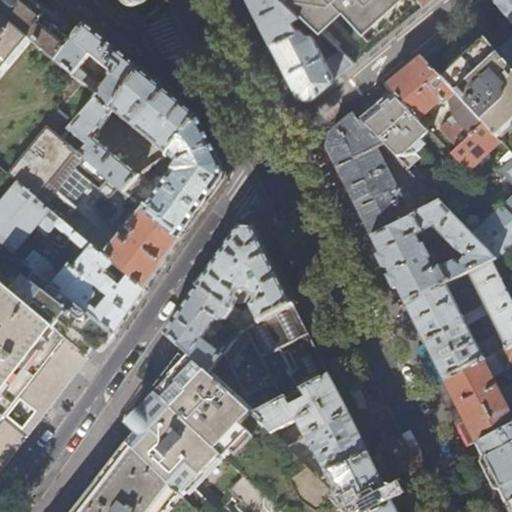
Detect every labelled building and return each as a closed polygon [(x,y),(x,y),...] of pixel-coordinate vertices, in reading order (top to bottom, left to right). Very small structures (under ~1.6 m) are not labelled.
[(0,0),(0,11),(33,40),(58,61),(76,37),(38,4),(32,0),(0,0)] [(289,0),(251,0),(262,21),(272,42),(299,28),(294,17),(303,12),(289,0)] [(289,0),(303,12),(312,21),(320,29),(344,9),(371,36),(384,25),(415,0),(289,0)] [(511,0),(505,0),(496,4),(511,22),(511,0)] [(0,79),(33,40),(0,11),(0,79)] [(312,21),(303,12),(294,17),(299,28),(301,27),(312,21)] [(98,95),(61,140),(84,159),(102,174),(121,190),(124,192),(139,176),(146,171),(168,156),(199,116),(192,111),(137,66),(113,47),(85,25),(76,37),(58,61),(98,95)] [(299,28),(272,42),(282,61),(299,93),(314,96),(324,88),(355,62),(343,51),(326,59),(313,33),(310,34),(301,27),(299,28)] [(487,40),(443,81),(498,140),(511,126),(511,68),(499,55),(487,40)] [(511,43),(499,55),(511,68),(511,43)] [(511,155),(498,140),(443,81),(422,58),(405,73),(388,87),(394,94),(427,128),(433,123),(426,115),(441,102),(445,105),(450,100),(453,115),(458,120),(456,126),(452,129),(446,123),(440,128),(459,149),(452,155),(469,172),(496,147),(504,157),(499,162),(504,169),(501,172),(511,183),(511,197),(502,206),(511,216),(511,155)] [(431,133),(427,128),(394,94),(360,122),(384,146),(408,170),(420,159),(415,154),(427,144),(423,140),(431,133)] [(56,135),(69,119),(60,111),(46,127),(47,128),(56,135)] [(379,149),(384,146),(360,122),(354,115),(332,133),(330,134),(327,149),(361,215),(373,239),(422,214),(416,200),(408,204),(379,149)] [(224,182),(225,167),(217,152),(199,116),(168,156),(178,166),(167,181),(164,178),(156,179),(146,171),(139,176),(124,192),(139,205),(182,241),(207,206),(224,182)] [(55,194),(84,159),(61,140),(56,135),(47,128),(8,174),(19,184),(65,223),(76,209),(62,197),(60,198),(55,194)] [(121,190),(102,174),(93,185),(112,201),(121,190)] [(58,253),(43,240),(29,256),(25,253),(20,258),(114,338),(129,317),(147,292),(124,272),(120,276),(125,281),(120,287),(117,284),(119,279),(114,275),(119,268),(100,253),(65,223),(19,184),(0,206),(0,240),(15,253),(36,227),(61,249),(70,239),(87,253),(75,267),(71,265),(65,271),(59,275),(56,273),(53,263),(51,261),(58,253)] [(406,305),(496,260),(470,234),(441,204),(422,214),(373,239),(389,271),(406,305)] [(182,241),(139,205),(100,253),(119,268),(124,272),(147,292),(165,266),(182,241)] [(496,260),(511,245),(511,216),(502,206),(470,234),(496,260)] [(272,260),(255,228),(240,227),(218,259),(197,288),(235,312),(236,309),(238,296),(240,293),(244,290),(249,290),(252,292),(255,294),(255,296),(255,301),(255,303),(251,306),(258,321),(295,305),(272,260)] [(511,347),(511,277),(496,260),(406,305),(411,314),(445,381),(511,347)] [(88,357),(0,282),(0,469),(15,450),(47,410),(70,380),(88,357)] [(229,320),(235,312),(197,288),(181,311),(165,334),(190,357),(209,375),(235,337),(227,331),(216,349),(201,338),(204,335),(209,337),(211,334),(214,334),(220,326),(221,321),(229,320)] [(302,319),(295,305),(258,321),(243,328),(239,330),(235,337),(209,375),(253,417),(271,408),(261,389),(245,397),(229,364),(250,335),(284,400),(330,375),(302,319)] [(511,347),(445,381),(461,413),(476,443),(511,425),(511,416),(493,378),(511,368),(511,347)] [(253,417),(209,375),(190,357),(177,369),(169,377),(171,379),(157,394),(222,455),(244,476),(283,511),(309,511),(330,490),(320,480),(311,472),(297,459),(286,448),(272,435),(253,417)] [(341,395),(330,375),(284,400),(271,408),(253,417),(272,435),(298,422),(307,438),(351,415),(341,395)] [(222,455),(157,394),(128,427),(138,437),(130,446),(131,448),(177,492),(177,493),(181,497),(222,455)] [(368,448),(351,415),(307,438),(324,466),(311,472),(320,480),(332,474),(371,454),(368,448)] [(511,425),(476,443),(478,447),(508,506),(511,503),(511,425)] [(305,455),(294,444),(286,448),(297,459),(305,455)] [(161,511),(177,493),(177,492),(131,448),(130,446),(78,511),(161,511)] [(400,511),(387,487),(371,454),(332,474),(338,484),(343,486),(348,497),(340,500),(353,511),(366,511),(368,511),(367,511),(400,511)] [(283,511),(244,476),(230,491),(251,511),(283,511)] [(353,511),(340,500),(330,490),(309,511),(353,511)]
